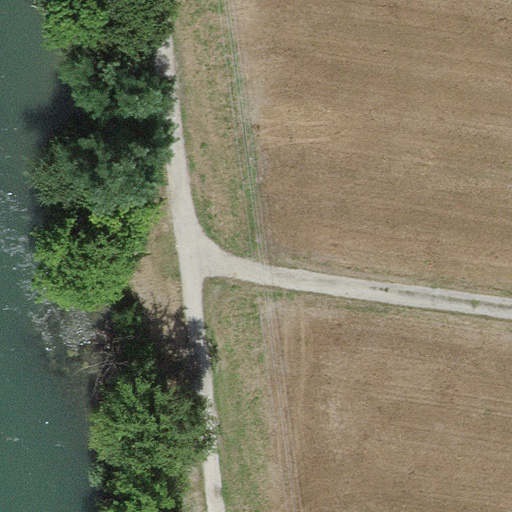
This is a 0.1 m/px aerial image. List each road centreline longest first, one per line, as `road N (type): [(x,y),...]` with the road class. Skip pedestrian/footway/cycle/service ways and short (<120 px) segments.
road 1 (track): [(220,511),(159,0)]
road 2 (track): [(511,305),(186,255)]
